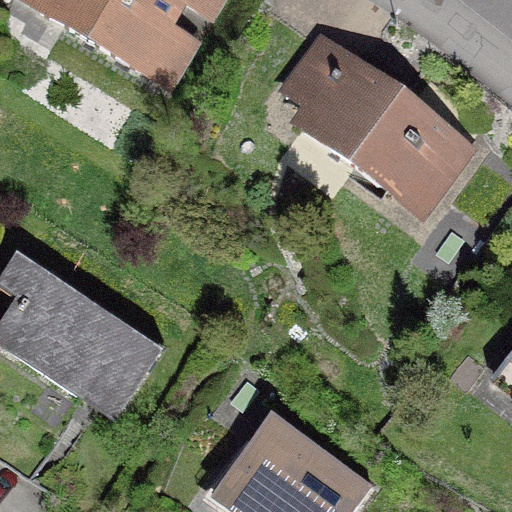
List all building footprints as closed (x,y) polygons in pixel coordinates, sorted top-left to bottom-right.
[(15,0),(139,73),(141,70),(168,86),(190,49),(163,33),(180,3),(207,19),(218,0),(15,0)] [(465,151),(323,48),(290,96),(314,114),(302,131),(418,216),(465,151)] [(118,410),(160,348),(45,271),(0,337),(0,345),(76,397),(83,386),(118,410)] [(511,395),(511,356),(493,381),(511,395)] [(10,417),(0,431),(0,458),(32,480),(57,442),(10,417)] [(223,508),(229,511),(352,511),(369,489),(271,419),(245,456),(255,463),(223,508)]
